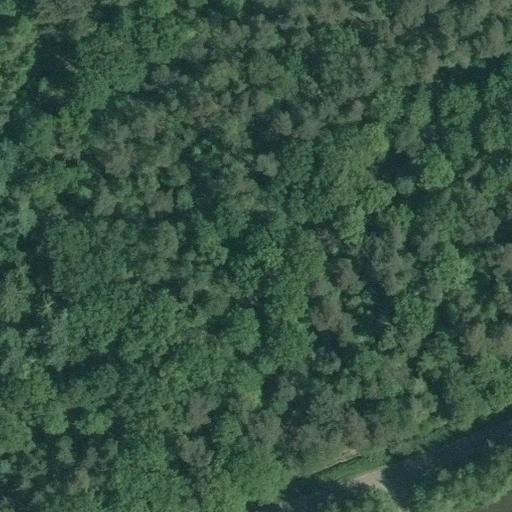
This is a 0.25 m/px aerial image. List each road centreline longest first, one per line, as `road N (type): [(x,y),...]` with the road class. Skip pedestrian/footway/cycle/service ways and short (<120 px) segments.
road 1 (track): [(182,0),(85,162),(96,249),(197,320),(475,84),(511,77)]
road 2 (unclassified): [(288,511),(511,429)]
